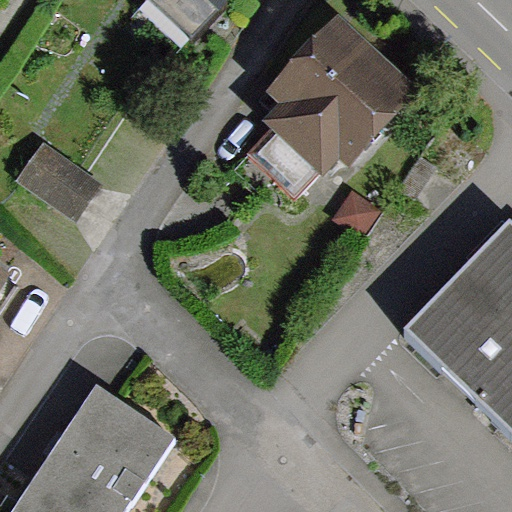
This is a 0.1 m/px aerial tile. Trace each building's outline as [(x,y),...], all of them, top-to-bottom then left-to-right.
[(218,0),(192,0),(207,13),(218,0)] [(416,96),(342,22),(249,114),(323,188),(416,96)] [(43,142),(20,181),(81,217),(105,178),(43,142)] [(511,234),(410,337),(511,438),(511,234)] [(0,335),(27,293),(0,275),(0,335)] [(85,385),(4,511),(120,511),(168,436),(85,385)]
